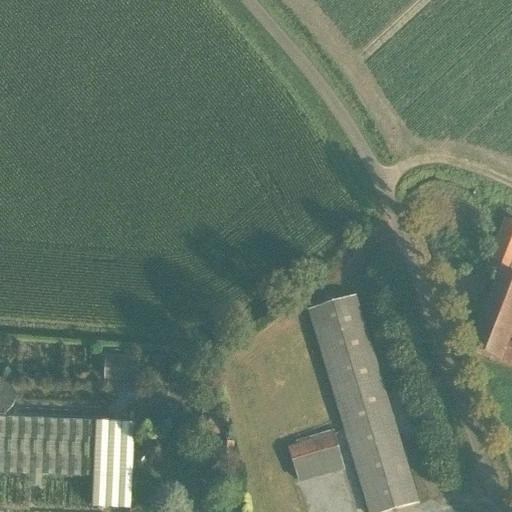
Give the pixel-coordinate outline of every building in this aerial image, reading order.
[(511,222),(504,219),(494,244),(511,250),(511,222)] [(470,346),(468,351),(472,352),(500,363),(508,342),(511,331),(511,277),(504,275),(498,273),(470,346)] [(307,312),(367,511),(391,511),(418,504),(355,298),(307,312)] [(140,354),(105,353),(105,382),(139,383),(140,354)] [(5,381),(3,380),(0,379),(0,414),(3,414),(5,413),(8,411),(10,409),(12,406),(14,403),(14,400),(15,397),(14,394),(14,391),(12,388),(10,385),(8,383),(5,381)] [(0,418),(0,474),(132,480),(134,424),(0,418)] [(334,433),(287,446),(298,484),(344,471),(334,433)] [(233,459),(234,444),(222,444),(221,459),(233,459)]
